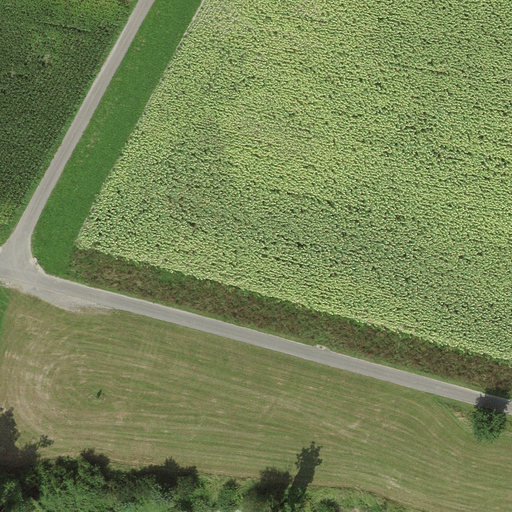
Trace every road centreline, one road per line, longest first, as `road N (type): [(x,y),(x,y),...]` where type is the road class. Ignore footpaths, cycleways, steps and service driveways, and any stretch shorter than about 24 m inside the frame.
road 1 (track): [(511,411),(0,268)]
road 2 (track): [(5,269),(150,0)]
